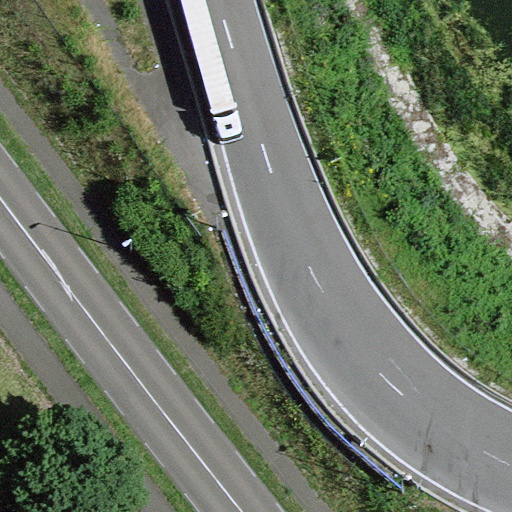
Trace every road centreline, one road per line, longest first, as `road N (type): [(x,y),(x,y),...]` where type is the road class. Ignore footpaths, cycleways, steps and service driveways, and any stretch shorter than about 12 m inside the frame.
road 1 (motorway): [(229,0),(303,226),(344,302),(423,387),(511,435)]
road 2 (secondary): [(245,511),(0,201)]
